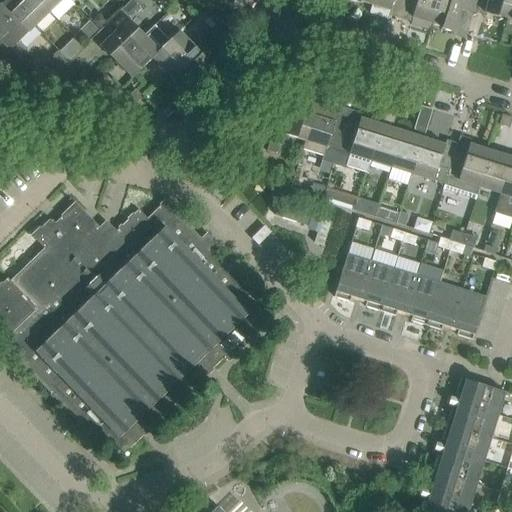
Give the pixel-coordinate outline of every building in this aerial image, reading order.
[(0,4),(0,40),(9,50),(10,50),(19,60),(28,52),(18,42),(34,27),(8,0),(6,0),(1,5),(0,4)] [(49,12),(37,0),(8,0),(34,27),(49,12)] [(37,0),(49,12),(61,0),(37,0)] [(110,56),(115,61),(144,36),(129,21),(143,7),(135,0),(131,0),(108,22),(116,30),(99,47),(109,57),(110,56)] [(367,0),(366,4),(372,5),(369,13),(386,18),(388,10),(389,11),(392,0),(367,0)] [(416,0),(411,18),(413,18),(410,25),(427,30),(430,23),(432,24),(440,0),(416,0)] [(476,0),(440,0),(432,24),(441,27),(440,29),(454,33),(461,10),(472,13),(472,12),(476,0)] [(488,0),(484,13),(497,17),(498,15),(506,18),(511,0),(488,0)] [(92,21),(100,30),(107,22),(103,17),(96,17),(92,21)] [(154,26),(144,36),(115,61),(114,63),(121,70),(122,69),(132,78),(152,58),(158,51),(168,41),(154,26)] [(179,31),(168,41),(158,51),(152,58),(160,67),(159,68),(166,76),(167,74),(195,48),(179,31)] [(198,75),(206,83),(218,72),(195,48),(167,74),(173,80),(171,81),(181,91),(198,75)] [(99,93),(107,86),(99,78),(91,86),(99,93)] [(135,89),(127,97),(135,105),(142,97),(135,89)] [(303,140),(315,104),(308,102),(309,100),(296,96),(288,119),(277,116),(266,151),(274,154),(277,151),(279,145),(280,145),(283,134),(303,140)] [(315,104),(303,140),(300,149),(321,156),(320,160),(331,164),(335,150),(340,135),(331,133),(338,112),(337,111),(339,105),(324,101),(322,107),(315,104)] [(380,125),(368,161),(390,167),(401,132),(391,128),(399,104),(389,101),(382,123),(381,123),(380,125)] [(414,135),(401,132),(390,167),(410,174),(430,109),(421,106),(413,130),(415,130),(414,135)] [(430,109),(410,174),(444,184),(448,170),(438,166),(445,145),(424,139),(424,137),(424,136),(432,110),(430,109)] [(511,118),(502,115),(498,125),(509,128),(511,118)] [(340,135),(335,150),(331,164),(344,168),(344,166),(365,173),(368,161),(380,125),(360,118),(353,140),(340,135)] [(449,170),(448,170),(444,184),(476,194),(478,187),(489,151),(469,144),(462,165),(451,162),(449,170)] [(478,187),(499,194),(511,157),(499,154),(500,152),(490,149),(490,151),(489,151),(478,187)] [(511,157),(499,194),(493,213),(511,219),(511,157)] [(54,225),(49,220),(32,236),(45,250),(11,283),(7,279),(0,285),(0,332),(1,334),(0,334),(0,341),(88,433),(93,429),(116,454),(126,445),(129,449),(222,359),(225,363),(270,320),(246,295),(250,290),(209,247),(214,243),(207,235),(202,240),(165,201),(147,219),(138,210),(105,242),(97,233),(99,230),(74,205),(54,225)] [(309,226),(312,217),(277,206),(274,215),(307,226),(309,226)] [(378,207),(375,218),(396,224),(399,213),(378,207)] [(367,231),(370,222),(358,219),(355,227),(367,231)] [(321,220),(317,233),(313,243),(323,246),(330,223),(321,220)] [(402,241),(404,233),(392,229),(390,238),(402,241)] [(452,243),(460,245),(463,234),(452,231),(449,241),(440,238),(440,239),(452,243)] [(417,237),(404,233),(402,241),(414,245),(417,237)] [(465,235),(463,234),(460,245),(464,246),(473,249),(476,238),(465,234),(465,235)] [(452,243),(440,239),(437,247),(449,250),(452,243)] [(461,254),(462,252),(464,246),(460,245),(452,243),(449,250),(461,254)] [(358,300),(371,261),(347,254),(333,297),(349,302),(351,297),(358,300)] [(468,273),(473,275),(475,276),(481,258),(473,255),(468,273)] [(482,267),(494,271),(496,262),(484,259),(482,267)] [(393,268),(371,261),(358,300),(366,302),(364,307),(380,312),(393,268)] [(404,314),(416,275),(393,268),(380,312),(395,316),(397,312),(404,314)] [(439,282),(416,275),(404,314),(412,316),(410,321),(426,326),(439,282)] [(443,326),(450,328),(462,290),(439,282),(426,326),(441,331),(443,326)] [(472,340),(486,297),(462,290),(450,328),(457,330),(456,335),(472,340)] [(450,398),(449,401),(498,416),(505,392),(460,379),(455,394),(461,396),(459,400),(450,398)] [(450,410),(446,425),(491,439),(498,416),(449,401),(448,404),(457,407),(456,411),(450,410)] [(436,443),(435,447),(484,462),(491,439),(446,425),(441,440),(446,442),(445,446),(436,443)] [(436,456),(431,471),(476,485),(484,462),(435,447),(434,450),(443,453),(442,457),(436,456)] [(511,481),(511,470),(507,469),(503,481),(511,483),(511,481)] [(422,489),(421,492),(469,508),(476,485),(431,471),(427,486),(432,488),(431,492),(422,489)] [(503,481),(499,492),(508,495),(511,483),(503,481)] [(418,511),(468,511),(469,508),(421,492),(420,496),(429,498),(427,503),(422,501),(418,511)] [(496,504),(504,506),(508,495),(499,492),(496,504)]
